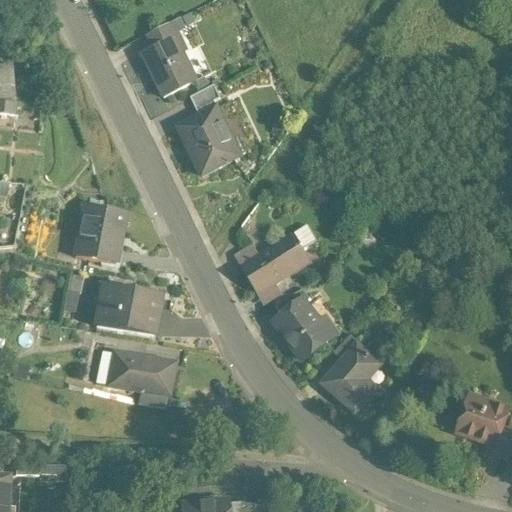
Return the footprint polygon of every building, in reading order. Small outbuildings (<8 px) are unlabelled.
[(166,24),(145,35),(151,48),(172,37),(166,24)] [(151,48),(139,54),(161,99),(195,82),(172,37),(151,48)] [(212,87),(189,98),(195,111),(218,99),(212,87)] [(215,108),(175,127),(199,177),(239,158),(215,108)] [(14,117),(0,115),(0,128),(13,130),(14,117)] [(125,213),(85,205),(75,256),(115,264),(125,213)] [(258,256),(241,265),(258,295),(274,285),(310,265),(302,251),(303,251),(302,248),(301,249),(293,236),(258,256)] [(252,246),(236,256),(241,265),(258,256),(252,246)] [(82,269),(71,267),(63,308),(74,310),(82,269)] [(274,285),(258,295),(265,306),(281,296),(274,285)] [(159,296),(104,286),(97,325),(152,335),(159,296)] [(301,291),(273,307),(280,317),(286,312),(288,315),(303,303),(304,305),(309,301),(301,291)] [(303,303),(288,315),(286,312),(280,317),(272,323),(301,362),(330,340),(304,305),(303,303)] [(350,337),(333,355),(342,363),(356,347),(358,348),(360,346),(350,337)] [(342,363),(321,386),(354,416),(376,392),(363,380),(376,365),(358,348),(356,347),(342,363)] [(175,364),(115,353),(109,384),(142,390),(168,395),(169,395),(175,364)] [(168,395),(142,390),(140,402),(166,407),(168,395)] [(508,413),(485,406),(483,413),(466,407),(457,435),(488,446),(486,454),(511,463),(511,436),(502,433),(508,413)] [(38,465),(15,465),(15,476),(38,476),(38,465)] [(6,511),(9,478),(0,476),(0,511),(6,511)] [(226,511),(226,501),(183,504),(182,511),(226,511)] [(256,511),(258,508),(226,501),(226,511),(256,511)]
